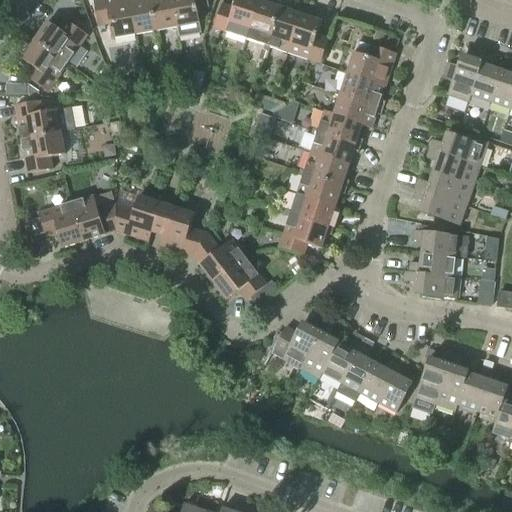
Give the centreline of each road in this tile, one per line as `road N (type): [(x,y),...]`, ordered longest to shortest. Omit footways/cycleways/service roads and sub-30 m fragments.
road 1 (residential): [(337,293),(302,300),(245,346),(185,278),(122,254),(0,277)]
road 2 (residential): [(429,25),(337,293)]
road 3 (residential): [(132,511),(162,480),(191,472),(220,474),(326,511)]
road 4 (residential): [(511,333),(337,293)]
